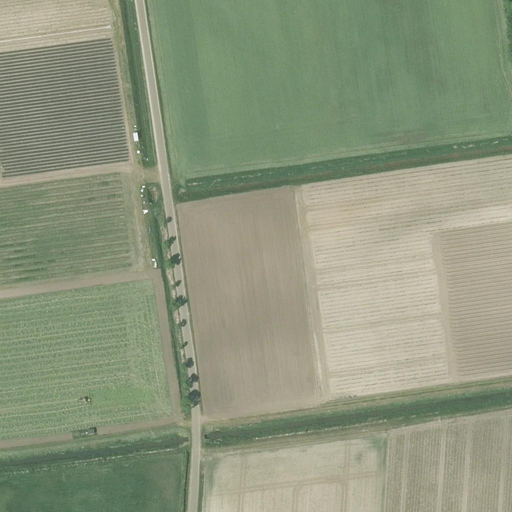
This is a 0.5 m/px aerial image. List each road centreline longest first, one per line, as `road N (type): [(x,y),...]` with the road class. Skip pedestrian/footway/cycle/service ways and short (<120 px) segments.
road 1 (unclassified): [(193,511),(199,427),(139,0)]
road 2 (track): [(165,184),(511,135)]
road 3 (track): [(511,382),(199,427)]
road 4 (track): [(0,452),(199,427)]
